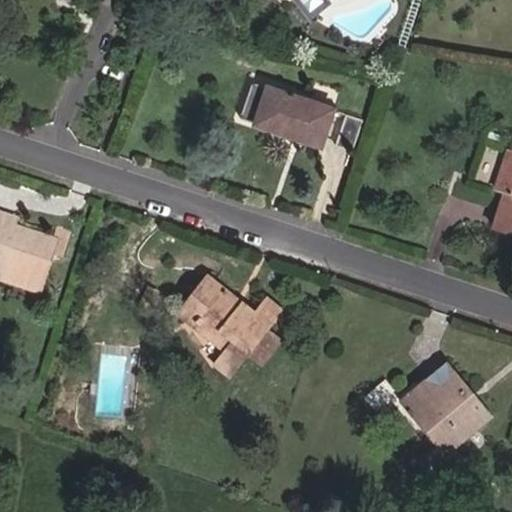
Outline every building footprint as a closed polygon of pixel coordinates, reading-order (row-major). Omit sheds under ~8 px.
[(297,0),(310,14),(324,2),(322,0),(297,0)] [(320,146),(332,109),(252,82),(245,102),(261,107),(255,124),(320,146)] [(255,124),(261,107),(245,102),(239,119),(255,124)] [(352,151),(362,120),(348,116),(338,147),(352,151)] [(511,151),(509,150),(496,190),(505,193),(493,229),(511,235),(511,151)] [(10,228),(13,217),(0,212),(0,236),(6,239),(10,228)] [(62,258),(70,233),(56,228),(51,242),(10,228),(6,239),(0,236),(0,272),(38,286),(49,254),(62,258)] [(262,364),(279,341),(265,330),(280,311),(266,300),(254,315),(241,304),(236,310),(232,306),(236,300),(207,276),(181,309),(229,347),(215,365),(229,376),(247,353),(262,364)] [(148,310),(157,292),(148,288),(140,306),(148,310)] [(236,310),(241,304),(236,300),(232,306),(236,310)] [(443,455),(491,415),(477,399),(473,402),(463,390),(467,387),(447,363),(409,394),(436,427),(426,435),(443,455)] [(376,413),(397,395),(385,379),(363,398),(376,413)] [(477,399),(467,387),(463,390),(473,402),(477,399)] [(436,427),(409,394),(399,403),(426,435),(436,427)]
